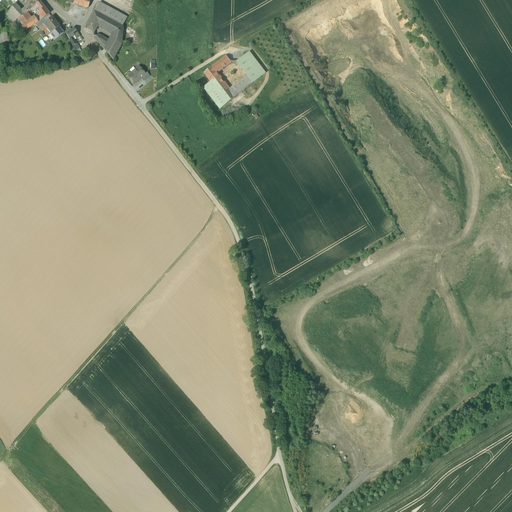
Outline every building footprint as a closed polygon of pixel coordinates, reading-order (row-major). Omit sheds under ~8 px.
[(44,7),(39,1),(36,4),(37,6),(41,10),(44,7)] [(127,17),(100,3),(94,12),(117,25),(122,27),(127,17)] [(15,4),(6,14),(11,20),(14,23),(18,19),(24,15),(21,11),(15,4)] [(29,4),(21,11),(24,15),(27,13),(31,8),(32,8),(29,4)] [(41,10),(36,14),(39,17),(40,16),(42,19),(44,18),(49,14),(44,7),(41,10)] [(117,25),(94,12),(90,20),(98,24),(113,32),(117,25)] [(27,13),(24,15),(18,19),(22,25),(31,18),(27,13)] [(31,18),(22,25),(26,31),(37,23),(38,22),(34,16),(31,18)] [(47,21),(43,24),(43,25),(50,34),(59,27),(60,26),(52,17),(47,21)] [(38,22),(37,23),(40,27),(43,25),(43,24),(47,21),(44,18),(42,19),(38,22)] [(90,20),(85,28),(93,32),(98,24),(90,20)] [(108,41),(103,49),(113,61),(121,45),(122,45),(123,28),(122,27),(117,25),(113,32),(108,41)] [(50,34),(55,40),(64,33),(59,27),(50,34)] [(70,30),(69,29),(65,32),(69,40),(72,37),(78,33),(74,28),(70,30)] [(102,37),(98,35),(94,37),(94,38),(98,44),(102,37)] [(102,37),(98,44),(103,49),(108,41),(102,37)] [(245,56),(237,62),(250,79),(253,84),(261,78),(245,56)] [(227,57),(222,60),(227,66),(231,62),(227,57)] [(220,62),(205,73),(211,82),(212,83),(220,77),(217,73),(224,68),(220,62)] [(139,67),(128,76),(135,84),(141,78),(145,75),(145,74),(139,67)] [(220,77),(212,83),(216,88),(228,104),(235,98),(232,93),(220,77)] [(250,79),(245,83),(248,88),(253,84),(250,79)] [(211,82),(204,88),(209,94),(216,88),(212,83),(211,82)] [(245,83),(235,91),(238,96),(248,88),(245,83)] [(228,104),(216,88),(209,94),(220,110),(228,104)]
